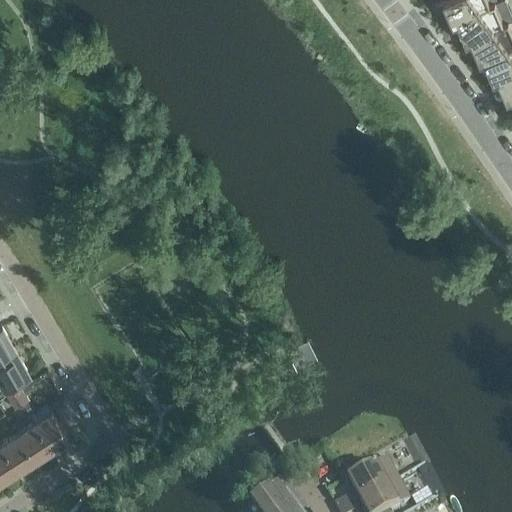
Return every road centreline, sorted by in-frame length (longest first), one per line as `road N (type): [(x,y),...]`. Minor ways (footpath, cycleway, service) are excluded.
road 1 (residential): [(0,250),(106,437),(94,454),(2,511)]
road 2 (residential): [(511,180),(380,0)]
